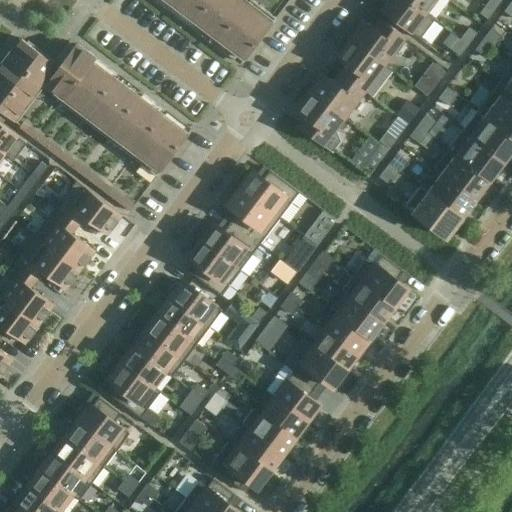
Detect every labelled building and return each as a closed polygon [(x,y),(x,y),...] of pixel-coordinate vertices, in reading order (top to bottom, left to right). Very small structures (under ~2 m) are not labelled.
[(158,0),(242,63),(276,19),(251,0),(158,0)] [(388,0),(381,10),(420,40),(435,20),(435,19),(426,12),(410,0),(388,0)] [(410,0),(426,12),(434,0),(410,0)] [(489,0),(488,2),(496,8),(502,0),(489,0)] [(487,19),(496,8),(488,2),(480,13),(487,19)] [(350,39),(383,65),(404,37),(380,20),(373,29),(363,22),(350,39)] [(460,39),(468,45),(477,33),(469,28),(460,39)] [(483,39),(493,47),(502,36),(491,28),(483,39)] [(46,79),(56,65),(21,39),(11,53),(46,79)] [(363,91),(383,65),(350,39),(337,57),(347,65),(341,74),(363,91)] [(460,56),(468,45),(460,39),(452,50),(460,56)] [(485,58),(493,47),(483,39),(475,50),(485,58)] [(46,79),(43,83),(63,98),(60,103),(157,176),(191,131),(75,44),(58,67),(56,65),(46,79)] [(35,93),(43,83),(46,79),(11,53),(0,67),(35,93)] [(0,88),(25,107),(35,93),(0,67),(0,66),(0,88)] [(343,118),(363,91),(341,74),(334,83),(323,75),(310,92),(343,118)] [(423,74),(414,86),(427,96),(436,84),(423,74)] [(511,91),(508,89),(509,88),(499,81),(476,111),(511,137),(511,91)] [(449,106),(457,95),(447,87),(438,99),(449,106)] [(0,110),(14,121),(25,107),(0,88),(0,110)] [(335,128),(343,118),(310,92),(297,110),(306,118),(299,127),(332,152),(341,141),(335,128)] [(407,99),(395,115),(397,117),(408,125),(419,109),(420,109),(407,99)] [(511,137),(476,111),(463,129),(504,160),(511,148),(511,137)] [(426,115),(418,126),(421,128),(428,133),(436,122),(426,115)] [(130,212),(134,206),(23,122),(19,128),(130,212)] [(0,150),(5,155),(13,160),(15,158),(26,143),(18,137),(0,123),(0,150)] [(420,144),(428,133),(418,126),(409,136),(420,144)] [(462,129),(448,148),(489,179),(503,160),(504,160),(463,129),(462,129)] [(386,131),(378,141),(388,149),(396,139),(386,131)] [(361,170),(359,172),(367,179),(379,163),(388,151),(380,145),(380,146),(361,170)] [(474,199),(489,179),(448,148),(433,168),(443,176),(474,199)] [(388,164),(399,172),(407,161),(397,153),(388,164)] [(41,161),(32,174),(39,179),(48,167),(41,161)] [(389,185),(399,172),(388,164),(379,177),(389,185)] [(237,186),(280,218),(299,193),(269,171),(263,179),(253,171),(250,175),(247,173),(237,186)] [(32,174),(22,186),(29,191),(39,179),(32,174)] [(429,193),(460,217),(474,199),(443,176),(429,193)] [(63,214),(78,226),(84,218),(86,219),(85,220),(89,224),(90,222),(107,235),(122,215),(76,181),(55,209),(62,215),(63,214)] [(52,194),(41,185),(41,186),(35,193),(46,201),(52,194)] [(260,244),(280,218),(237,186),(227,199),(230,201),(227,205),(237,213),(231,222),(260,244)] [(419,187),(404,206),(410,211),(435,229),(445,237),(460,218),(460,217),(429,193),(420,186),(419,187)] [(17,194),(7,206),(14,211),(23,199),(17,194)] [(7,206),(0,215),(0,220),(5,224),(14,211),(7,206)] [(22,213),(17,220),(24,225),(29,218),(22,213)] [(72,233),(78,226),(63,214),(62,215),(43,241),(42,241),(80,270),(95,251),(78,238),(79,237),(74,233),(73,235),(72,233)] [(241,270),(260,244),(231,222),(224,231),(214,223),(211,227),(208,224),(198,238),(241,270)] [(312,228),(305,237),(317,246),(324,237),(312,228)] [(42,241),(43,241),(35,235),(14,263),(22,269),(37,280),(43,272),(45,273),(44,275),(48,278),(49,277),(66,289),(80,270),(42,241)] [(305,237),(295,251),(307,260),(317,246),(305,237)] [(221,296),(241,270),(198,238),(188,251),(191,253),(188,257),(198,265),(192,273),(221,296)] [(367,257),(354,274),(362,280),(394,304),(406,287),(403,285),(396,279),(403,271),(381,254),(374,263),(367,257)] [(311,268),(321,276),(327,268),(316,260),(311,268)] [(316,283),(321,276),(311,268),(305,275),(316,283)] [(31,288),(37,280),(22,269),(1,296),(39,324),(54,305),(37,292),(38,291),(33,288),(32,289),(31,288)] [(342,291),(349,297),(381,321),(381,320),(393,304),(394,304),(362,280),(354,274),(354,275),(342,291)] [(166,295),(166,296),(201,322),(209,328),(209,327),(222,310),(214,304),(182,280),(178,286),(175,283),(166,295)] [(330,307),(329,308),(337,314),(368,338),(369,337),(381,321),(349,297),(342,291),(330,307)] [(286,300),(297,308),(302,301),(291,293),(286,300)] [(25,344),(39,324),(1,296),(0,297),(0,328),(2,326),(4,328),(3,329),(7,332),(8,331),(25,344)] [(166,296),(156,308),(160,311),(157,314),(189,338),(197,344),(209,328),(201,322),(166,296)] [(292,316),(297,308),(286,300),(280,308),(292,316)] [(251,333),(259,323),(251,317),(237,306),(229,316),(251,333)] [(259,307),(251,317),(259,323),(266,313),(259,307)] [(149,318),(142,328),(177,354),(185,360),(196,345),(197,344),(189,338),(157,314),(156,315),(152,320),(149,318)] [(337,314),(325,329),(357,353),(368,338),(337,314)] [(140,329),(132,341),(135,343),(133,346),(164,370),(164,371),(172,377),(172,376),(183,362),(185,360),(177,354),(142,328),(140,329)] [(264,328),(254,341),(268,351),(278,338),(264,328)] [(322,333),(313,345),(344,369),(354,357),(357,353),(325,329),(322,333)] [(294,371),(293,372),(314,388),(321,379),(328,384),(331,387),(339,376),(344,369),(313,345),(308,353),(300,363),(294,371)] [(124,351),(118,359),(153,386),(163,372),(164,371),(164,370),(133,346),(131,348),(128,353),(124,351)] [(0,349),(0,376),(13,359),(0,349)] [(221,358),(232,366),(237,359),(226,351),(221,358)] [(226,373),(232,366),(221,358),(216,365),(226,373)] [(110,382),(104,390),(141,418),(147,409),(148,408),(158,394),(160,392),(161,391),(153,386),(118,359),(117,360),(116,362),(107,374),(110,376),(108,380),(110,382)] [(232,366),(226,373),(236,380),(242,373),(232,366)] [(277,373),(265,390),(274,397),(306,421),(310,415),(318,404),(314,401),(308,396),(314,388),(293,372),(287,381),(277,373)] [(191,391),(202,399),(207,392),(197,384),(191,391)] [(197,406),(202,399),(191,391),(186,398),(197,406)] [(210,401),(221,409),(227,401),(216,394),(210,401)] [(74,418),(117,450),(130,433),(114,422),(121,413),(99,397),(92,405),(90,403),(86,409),(82,406),(74,418)] [(263,412),(262,414),(293,437),(295,435),(305,421),(306,421),(274,397),(263,412)] [(215,416),(221,409),(210,401),(205,409),(215,416)] [(254,407),(241,424),(249,430),(281,454),(293,438),(293,437),(262,414),(254,407)] [(68,432),(65,437),(105,467),(116,451),(117,450),(74,418),(65,429),(68,432)] [(197,420),(179,443),(190,451),(207,428),(197,420)] [(248,432),(238,446),(270,469),(280,455),(281,454),(249,430),(248,432)] [(105,467),(65,437),(61,441),(58,439),(49,450),(92,483),(105,467)] [(225,446),(210,466),(218,472),(240,488),(246,480),(253,484),(256,487),(265,476),(269,471),(270,469),(238,446),(237,446),(230,440),(225,446)] [(40,469),(39,470),(71,495),(79,501),(80,499),(92,483),(49,450),(40,462),(44,464),(40,469)] [(33,472),(25,483),(60,510),(71,495),(39,470),(36,474),(33,472)] [(123,482),(133,490),(138,483),(128,475),(123,482)] [(199,481),(186,498),(194,504),(204,511),(238,511),(239,511),(234,507),(229,503),(235,495),(213,478),(207,487),(199,481)] [(128,497),(133,490),(123,482),(118,489),(128,497)] [(57,511),(60,510),(25,483),(16,495),(19,497),(15,503),(17,504),(11,511),(57,511)] [(143,492),(153,499),(158,492),(148,485),(143,492)] [(147,507),(153,499),(143,492),(137,499),(147,507)] [(175,511),(204,511),(194,504),(186,498),(175,511)]
